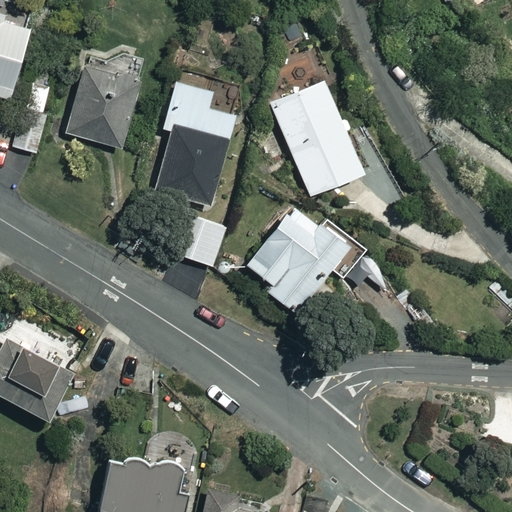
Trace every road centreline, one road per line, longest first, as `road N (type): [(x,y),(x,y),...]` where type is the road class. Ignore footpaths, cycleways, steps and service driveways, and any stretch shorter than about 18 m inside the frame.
road 1 (residential): [(0,218),(265,391)]
road 2 (residential): [(511,259),(418,145),(350,0)]
road 3 (residential): [(265,391),(376,368),(511,373)]
road 4 (residential): [(265,391),(413,511)]
